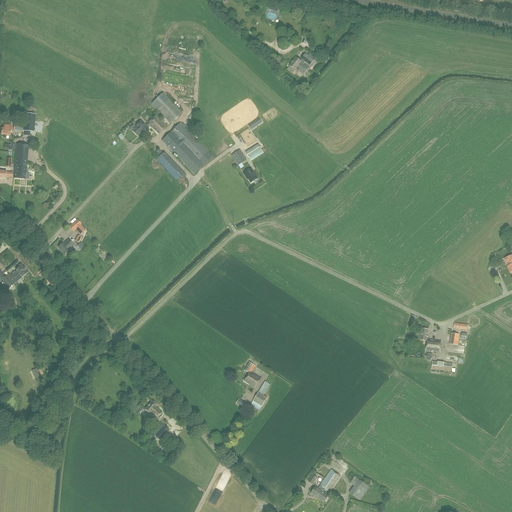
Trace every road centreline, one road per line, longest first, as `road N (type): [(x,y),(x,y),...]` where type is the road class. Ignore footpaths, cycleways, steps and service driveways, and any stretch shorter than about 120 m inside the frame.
road 1 (unclassified): [(271,511),(0,208)]
road 2 (track): [(316,57),(306,46),(278,50),(209,0)]
